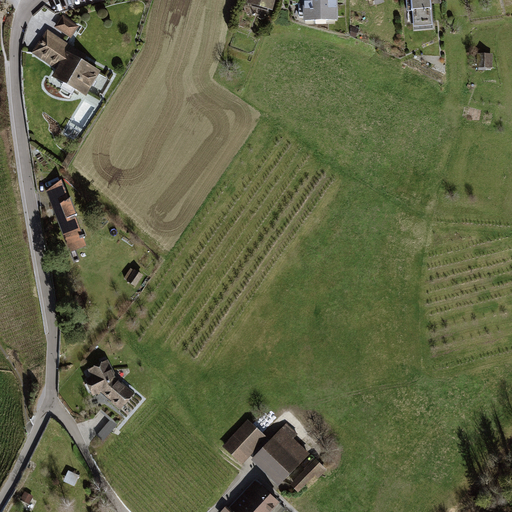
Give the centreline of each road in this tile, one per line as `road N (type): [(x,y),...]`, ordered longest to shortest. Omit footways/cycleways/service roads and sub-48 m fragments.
road 1 (residential): [(50,400),(52,335),(16,102),(18,20),(36,0)]
road 2 (residential): [(126,511),(50,400)]
